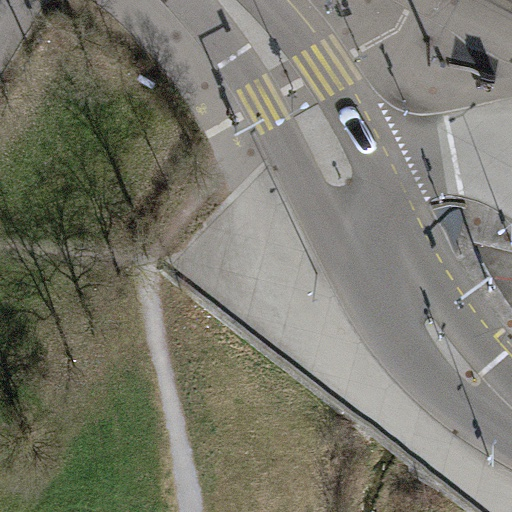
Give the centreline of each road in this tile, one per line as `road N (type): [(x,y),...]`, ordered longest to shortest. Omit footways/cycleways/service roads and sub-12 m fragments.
road 1 (tertiary): [(223,0),(292,86),(439,334),(511,410)]
road 2 (unknown): [(127,3),(80,147),(0,280)]
road 3 (track): [(150,297),(192,511)]
